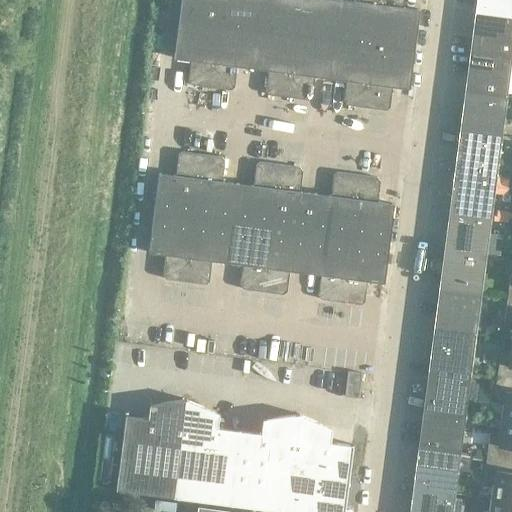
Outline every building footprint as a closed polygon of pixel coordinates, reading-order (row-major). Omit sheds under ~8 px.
[(179,0),(177,18),(217,24),(220,0),(179,0)] [(220,0),(217,24),(256,29),(259,0),(220,0)] [(259,0),(256,29),(295,34),(299,0),(259,0)] [(299,0),(295,34),(334,39),(338,0),(299,0)] [(355,0),(355,1),(350,0),(338,0),(334,39),(373,44),(378,0),(355,0)] [(378,0),(373,44),(413,49),(418,9),(401,7),(402,0),(378,0)] [(511,0),(475,0),(474,11),(511,16),(511,0)] [(511,30),(511,16),(474,11),(469,51),(509,56),(511,30)] [(217,24),(177,18),(172,59),(189,61),(186,81),(189,84),(209,87),(217,24)] [(256,29),(217,24),(209,87),(229,90),(233,87),(235,67),(251,69),(256,29)] [(295,34),(256,29),(251,69),(267,71),(264,91),(266,95),(287,97),(295,34)] [(334,39),(295,34),(287,97),(307,100),(310,97),(313,77),(329,79),(334,39)] [(373,44),(334,39),(329,79),(344,81),(342,102),(344,105),(365,107),(373,44)] [(413,49),(373,44),(365,107),(385,110),(388,108),(391,87),(408,89),(413,49)] [(509,56),(469,51),(464,91),(504,96),(509,56)] [(504,96),(464,91),(459,130),(498,136),(504,96)] [(498,136),(459,130),(453,170),(493,175),(498,136)] [(157,172),(152,213),(192,218),(200,155),(180,152),(177,154),(174,175),(157,172)] [(221,157),(200,155),(192,218),(231,223),(236,183),(220,181),(223,160),(221,157)] [(252,185),(236,183),(231,223),(270,228),(278,165),(258,162),(255,164),(252,185)] [(298,167),(278,165),(270,228),(309,233),(314,193),(298,191),(301,170),(298,167)] [(493,175),(453,170),(448,210),(488,215),(493,175)] [(330,195),(314,193),(309,233),(347,238),(356,175),(335,172),(332,175),(330,195)] [(376,177),(356,175),(347,238),(387,243),(393,203),(376,201),(378,181),(376,177)] [(496,176),(494,193),(504,194),(506,178),(496,176)] [(488,215),(448,210),(443,249),(483,255),(488,215)] [(192,218),(152,213),(147,253),(164,255),(161,276),(163,279),(184,281),(192,218)] [(231,223),(192,218),(184,281),(204,284),(207,282),(210,261),(226,263),(231,223)] [(270,228),(231,223),(226,263),(241,265),(239,286),(241,289),(261,292),(270,228)] [(309,233),(270,228),(261,292),(282,294),(285,292),(288,271),(303,273),(309,233)] [(347,238),(309,233),(303,273),(319,275),(316,296),(319,299),(339,302),(347,238)] [(387,243),(347,238),(339,302),(359,304),(363,302),(365,281),(382,284),(387,243)] [(483,255),(443,249),(438,289),(478,294),(483,255)] [(478,294),(438,289),(433,329),(473,334),(478,294)] [(511,298),(506,298),(503,321),(511,325),(510,339),(511,339),(511,298)] [(473,334),(433,329),(428,368),(467,374),(473,334)] [(511,339),(510,339),(508,353),(498,354),(495,377),(511,379),(511,339)] [(467,374),(428,368),(422,408),(462,413),(467,374)] [(346,371),(346,372),(343,396),(357,398),(360,373),(346,371)] [(511,379),(495,377),(492,400),(501,404),(499,418),(511,419),(511,379)] [(172,497),(184,400),(147,405),(147,406),(148,406),(146,418),(125,416),(126,409),(124,409),(114,490),(172,497)] [(218,414),(184,400),(172,497),(228,505),(238,423),(237,430),(216,427),(217,415),(218,414)] [(462,413),(422,408),(417,448),(457,453),(462,413)] [(285,511),(297,414),(260,419),(260,421),(261,421),(259,433),(238,430),(239,423),(238,423),(228,505),(285,511)] [(331,429),(297,414),(285,511),(342,511),(352,439),(351,438),(350,445),(328,442),(330,430),(331,429)] [(511,419),(499,418),(498,432),(488,433),(485,457),(511,460),(511,419)] [(457,453),(417,448),(412,487),(452,492),(457,453)] [(511,460),(485,457),(482,480),(491,484),(489,497),(511,500),(511,460)] [(449,511),(452,492),(412,487),(408,511),(449,511)] [(511,511),(511,500),(489,497),(487,511),(482,511),(511,511)]
